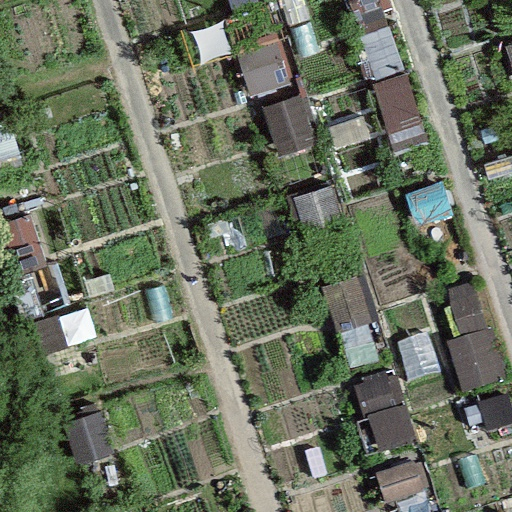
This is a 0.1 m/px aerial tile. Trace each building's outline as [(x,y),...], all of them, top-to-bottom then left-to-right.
[(354,0),(361,16),(389,4),(387,0),(354,0)] [(511,36),(502,40),(511,70),(511,36)] [(285,44),(247,51),(254,88),(292,81),(285,44)] [(377,79),(391,125),(425,114),(412,68),(377,79)] [(275,109),(291,149),(330,133),(314,93),(275,109)] [(296,182),(305,224),(352,214),(343,172),(296,182)] [(445,174),(412,181),(419,216),(453,208),(445,174)] [(329,279),(347,327),(374,317),(358,269),(329,279)] [(469,390),(506,382),(485,284),(448,292),(469,390)] [(36,314),(50,358),(88,346),(74,303),(36,314)] [(64,414),(79,458),(119,444),(103,400),(64,414)] [(382,469),(393,503),(434,489),(423,456),(382,469)]
